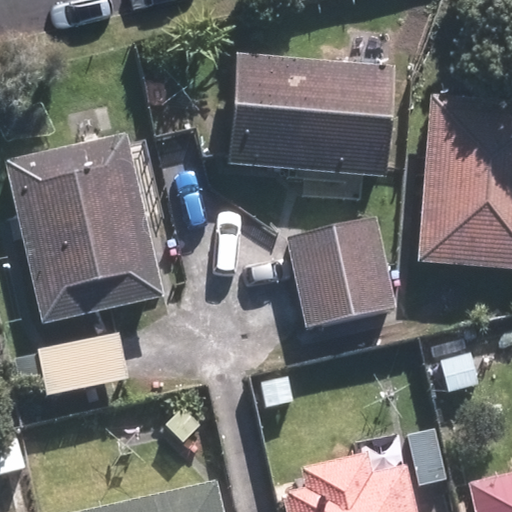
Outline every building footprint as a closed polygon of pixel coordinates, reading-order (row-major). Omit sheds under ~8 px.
[(229,165),(392,178),(401,64),(237,52),(229,165)] [(511,268),(511,102),(430,96),(418,261),(511,268)] [(164,295),(129,133),(6,159),(41,323),(164,295)] [(302,281),(397,261),(387,216),(294,235),(302,281)] [(312,326),(406,307),(397,261),(302,281),(303,283),(312,326)] [(48,397),(127,380),(131,379),(122,339),(120,332),(38,349),(48,397)] [(449,389),(485,382),(478,350),(442,358),(449,389)] [(39,377),(35,354),(14,358),(19,381),(39,377)] [(294,370),(254,377),(263,429),(303,422),(294,370)] [(207,423),(187,403),(170,421),(190,441),(207,423)] [(433,423),(409,428),(414,456),(440,451),(433,423)] [(21,436),(0,440),(0,476),(28,470),(21,436)] [(368,472),(363,451),(295,468),(300,488),(277,493),(281,511),(411,511),(401,465),(368,472)] [(420,489),(450,484),(444,454),(443,454),(414,459),(420,489)] [(511,511),(511,472),(466,483),(473,511),(511,511)] [(224,511),(217,480),(71,511),(224,511)]
